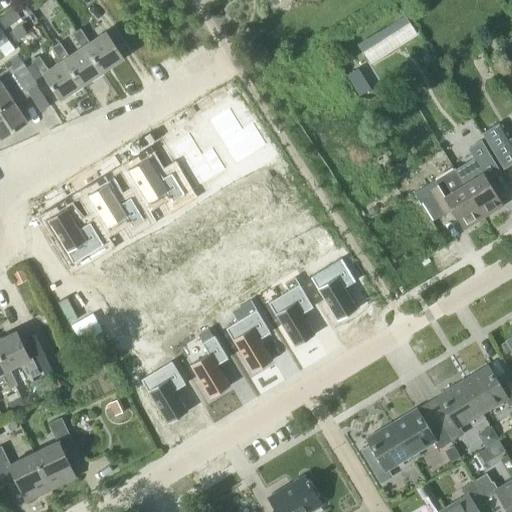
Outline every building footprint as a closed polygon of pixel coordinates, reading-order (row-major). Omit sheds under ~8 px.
[(24,0),(32,11),(43,4),(40,0),(24,0)] [(78,0),(85,9),(96,1),(94,0),(78,0)] [(0,20),(5,28),(21,18),(15,8),(0,17),(0,20)] [(406,16),(359,45),(369,62),(416,33),(406,16)] [(102,72),(123,58),(106,32),(90,43),(81,29),(73,34),(82,48),(85,46),(102,72)] [(85,46),(82,48),(69,56),(60,42),(52,48),(61,61),(64,59),(81,86),(102,72),(85,46)] [(2,84),(26,67),(18,54),(8,60),(12,66),(0,73),(0,108),(13,100),(11,97),(2,84)] [(60,100),(81,86),(64,59),(61,61),(48,70),(39,56),(31,61),(41,76),(43,74),(47,79),(39,84),(52,105),(60,100)] [(37,84),(28,90),(26,87),(11,97),(13,100),(0,108),(0,137),(1,139),(27,121),(16,105),(31,95),(41,111),(51,105),(37,84)] [(230,107),(210,119),(230,153),(250,140),(230,107)] [(493,127),(482,133),(489,145),(492,151),(501,145),(503,144),(493,127)] [(189,132),(169,144),(189,177),(209,165),(189,132)] [(503,144),(501,145),(511,164),(511,163),(511,138),(509,140),(503,144)] [(266,145),(257,151),(261,158),(271,152),(266,145)] [(269,169),(273,176),(283,170),(273,153),(259,162),(265,172),(269,169)] [(483,173),(464,185),(483,217),(503,205),(487,180),(495,175),(495,174),(484,156),(479,158),(475,161),(483,173)] [(148,157),(128,169),(148,202),(168,190),(148,157)] [(226,170),(216,176),(221,182),(230,177),(226,170)] [(483,217),(464,185),(455,170),(436,182),(435,180),(414,193),(432,221),(445,213),(441,207),(448,202),(464,229),(483,217)] [(107,182),(87,194),(107,227),(127,215),(107,182)] [(185,195),(176,201),(180,208),(189,202),(185,195)] [(67,207),(47,219),(66,252),(87,240),(67,207)] [(151,230),(145,220),(132,227),(138,238),(151,230)] [(103,245),(94,251),(98,258),(107,252),(103,245)] [(336,252),(327,257),(331,264),(340,259),(336,252)] [(11,272),(16,284),(28,279),(23,267),(11,272)] [(338,275),(318,288),(337,321),(358,308),(338,275)] [(294,277),(284,283),(288,290),(298,284),(294,277)] [(295,301),(275,313),(295,346),(315,334),(295,301)] [(252,303),(242,309),(246,316),(256,310),(252,303)] [(273,360),(253,327),(233,339),(253,372),(273,360)] [(209,329),(199,334),(203,341),(213,335),(209,329)] [(43,330),(28,338),(45,373),(60,366),(43,330)] [(32,377),(40,373),(32,356),(29,358),(16,331),(0,338),(0,356),(7,370),(10,368),(24,361),(32,377)] [(502,355),(511,350),(506,341),(497,347),(502,355)] [(210,352),(190,364),(210,397),(230,385),(210,352)] [(166,354),(157,360),(161,367),(170,361),(166,354)] [(18,384),(10,368),(7,370),(0,356),(0,373),(2,372),(9,388),(18,384)] [(510,405),(511,404),(511,384),(506,376),(496,382),(487,365),(463,380),(482,412),(505,399),(510,405)] [(168,378),(147,390),(167,423),(188,411),(168,378)] [(460,426),(482,412),(463,380),(439,394),(448,411),(437,418),(451,441),(464,433),(460,426)] [(125,411),(120,398),(109,403),(114,416),(125,411)] [(451,441),(437,418),(425,425),(415,408),(391,423),(411,456),(434,442),(438,448),(451,441)] [(51,490),(76,478),(63,450),(74,445),(61,418),(48,424),(57,442),(33,453),(51,490)] [(388,469),(411,456),(391,423),(367,437),(371,444),(361,450),(381,483),(392,476),(388,469)] [(460,457),(453,445),(444,450),(451,463),(460,457)] [(51,490),(33,453),(10,464),(1,446),(0,446),(0,476),(2,480),(14,474),(27,501),(51,490)] [(493,481),(492,482),(487,473),(475,480),(480,489),(489,503),(488,504),(493,511),(494,511),(506,505),(510,511),(511,511),(511,478),(497,488),(493,481)] [(306,511),(321,503),(305,476),(268,497),(277,511),(306,511)] [(489,503),(480,489),(475,480),(462,488),(466,495),(443,509),(444,511),(477,511),(488,504),(489,503)] [(422,499),(433,493),(427,482),(416,488),(422,499)]
